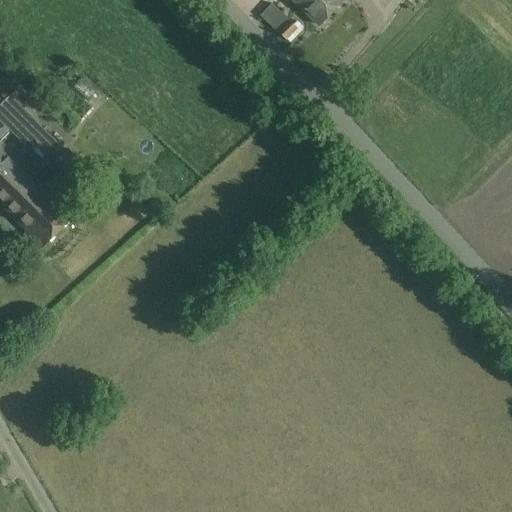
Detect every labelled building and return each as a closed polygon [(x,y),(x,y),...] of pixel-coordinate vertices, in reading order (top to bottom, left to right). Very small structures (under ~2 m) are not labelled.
[(0,0),(0,15),(9,25),(19,16),(2,0),(0,0)] [(292,0),(297,5),(319,26),(344,0),(292,0)] [(286,40),(298,28),(273,4),(261,16),(286,40)] [(0,140),(36,176),(47,165),(69,188),(87,170),(68,150),(66,152),(10,95),(18,87),(0,68),(0,140)] [(74,215),(36,176),(0,140),(0,205),(41,247),(74,215)]
